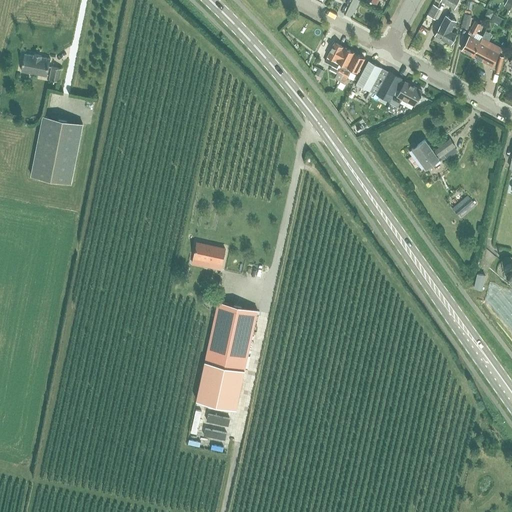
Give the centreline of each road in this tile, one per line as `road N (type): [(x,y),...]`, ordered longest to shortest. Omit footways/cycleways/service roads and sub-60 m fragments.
road 1 (primary): [(511,399),(316,121),(208,0)]
road 2 (residential): [(511,120),(380,44)]
